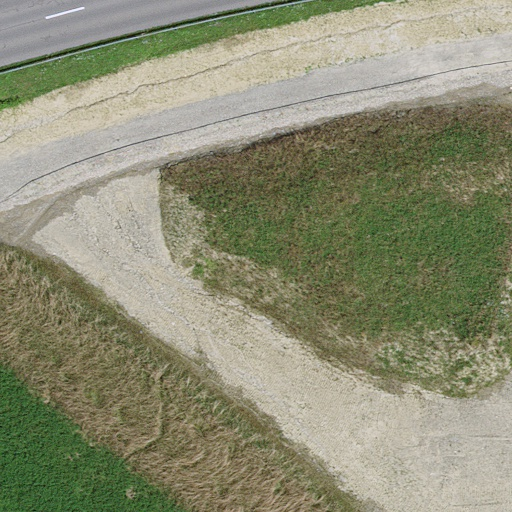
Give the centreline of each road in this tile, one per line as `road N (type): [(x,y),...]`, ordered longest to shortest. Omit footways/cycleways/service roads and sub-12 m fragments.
road 1 (track): [(0,219),(101,189),(327,79),(451,44),(511,38)]
road 2 (secondary): [(118,0),(0,30)]
